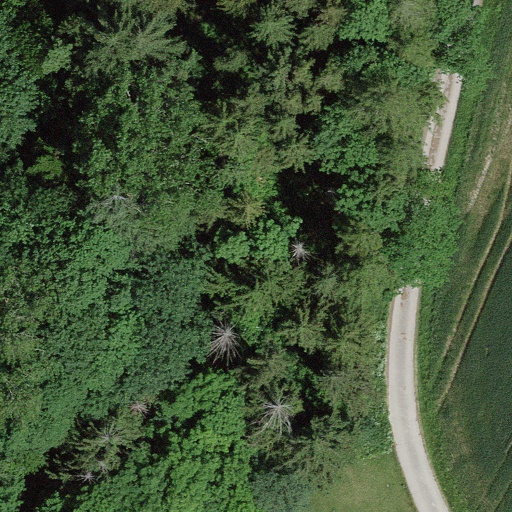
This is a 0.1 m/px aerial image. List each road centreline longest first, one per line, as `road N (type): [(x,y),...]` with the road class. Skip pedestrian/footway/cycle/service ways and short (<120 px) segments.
road 1 (track): [(0,208),(116,75),(214,0)]
road 2 (track): [(406,290),(470,0)]
road 3 (residential): [(406,290),(408,448),(435,511)]
